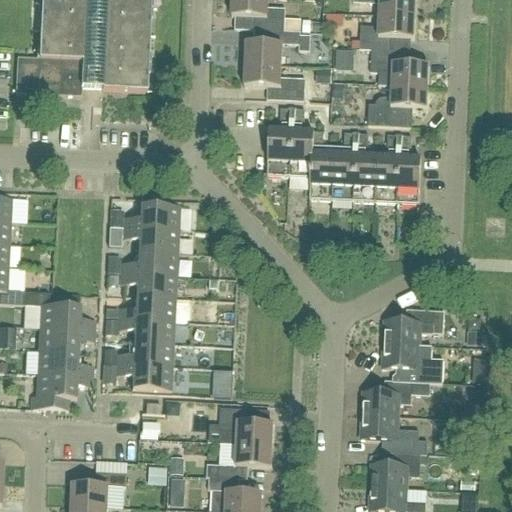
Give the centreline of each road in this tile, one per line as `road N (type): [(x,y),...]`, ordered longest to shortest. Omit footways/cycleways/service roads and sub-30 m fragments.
road 1 (residential): [(334,325),(451,263),(463,0)]
road 2 (residential): [(334,325),(193,170)]
road 3 (residential): [(193,170),(0,159)]
road 4 (residential): [(324,511),(334,325)]
road 5 (residential): [(202,0),(193,170)]
